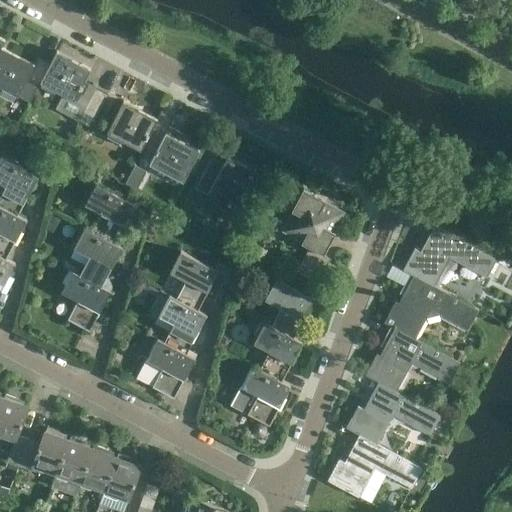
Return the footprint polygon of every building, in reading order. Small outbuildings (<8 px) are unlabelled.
[(34,93),(41,81),(50,63),(38,56),(34,63),(9,50),(1,46),(0,47),(0,85),(18,95),(29,101),(33,93),(34,93)] [(54,107),(79,120),(96,87),(84,80),(90,69),(57,51),(50,63),(41,81),(61,92),(54,107)] [(96,87),(79,120),(90,126),(108,93),(96,87)] [(108,132),(141,150),(157,119),(124,101),(108,132)] [(149,162),(183,181),(200,150),(165,132),(173,117),(162,111),(157,119),(143,145),(155,152),(149,162)] [(36,156),(53,165),(60,152),(42,144),(36,156)] [(262,173),(228,155),(224,163),(212,157),(196,187),(208,194),(212,186),(246,204),(262,173)] [(0,181),(5,184),(0,194),(0,205),(18,215),(26,201),(38,175),(1,156),(0,157),(0,181)] [(102,211),(92,231),(113,242),(134,202),(96,183),(86,203),(102,211)] [(304,239),(302,242),(301,243),(307,247),(297,265),(290,261),(286,269),(307,280),(311,273),(318,277),(329,257),(324,254),(335,232),(332,230),(341,213),(328,206),(328,207),(323,205),(325,200),(303,188),(292,210),(295,212),(286,229),(304,239)] [(0,254),(6,258),(26,219),(18,215),(0,205),(0,254)] [(404,268),(411,272),(434,284),(450,256),(487,276),(498,256),(436,223),(422,250),(416,247),(404,268)] [(90,256),(80,274),(102,286),(122,247),(113,242),(92,231),(84,227),(74,247),(90,256)] [(186,279),(176,298),(198,309),(206,295),(218,270),(181,251),(170,271),(186,279)] [(6,258),(0,254),(0,292),(15,263),(6,258)] [(102,286),(80,274),(73,271),(62,291),(78,299),(68,318),(90,329),(111,290),(102,286)] [(385,321),(392,325),(460,361),(415,337),(430,308),(469,329),(479,308),(434,284),(411,272),(401,293),(407,296),(403,303),(396,300),(385,321)] [(281,307),(272,325),(294,336),(314,297),(276,278),(265,298),(281,307)] [(174,323),(165,342),(187,353),(207,314),(198,309),(176,298),(169,294),(159,315),(174,323)] [(269,350),(260,368),(282,380),(302,341),(294,336),(272,325),(265,321),(254,342),(269,350)] [(377,352),(366,373),(396,389),(412,360),(450,380),(460,361),(392,325),(381,345),(388,348),(384,356),(377,352)] [(187,353),(165,342),(158,338),(147,358),(147,359),(144,358),(134,376),(151,385),(147,391),(154,395),(158,389),(172,397),(173,395),(175,396),(195,357),(187,353)] [(282,380),(260,368),(253,365),(233,404),(270,424),(290,385),(282,380)] [(359,403),(347,425),(378,442),(393,413),(430,434),(441,413),(396,389),(366,373),(366,374),(379,381),(365,407),(359,403)] [(7,461),(19,465),(29,438),(18,434),(28,405),(16,401),(18,397),(5,393),(0,408),(0,432),(15,438),(7,461)] [(423,466),(378,442),(347,425),(346,426),(360,433),(346,460),(340,457),(328,479),(359,495),(374,466),(412,486),(423,466)] [(33,464),(56,473),(69,438),(58,435),(60,431),(47,426),(46,430),(45,430),(40,442),(29,438),(19,465),(31,469),(33,464)] [(68,477),(80,481),(93,447),(82,443),(84,439),(71,435),(70,439),(69,438),(56,473),(50,490),(62,494),(68,477)] [(80,481),(104,490),(116,456),(106,452),(107,448),(95,443),(94,447),(93,447),(80,481)] [(116,456),(104,490),(98,506),(112,511),(123,511),(129,499),(141,465),(130,460),(131,456),(119,452),(118,456),(116,456)] [(148,481),(140,505),(151,510),(160,485),(148,481)] [(232,511),(233,511),(199,499),(198,502),(194,501),(191,511),(187,510),(181,511),(232,511)]
